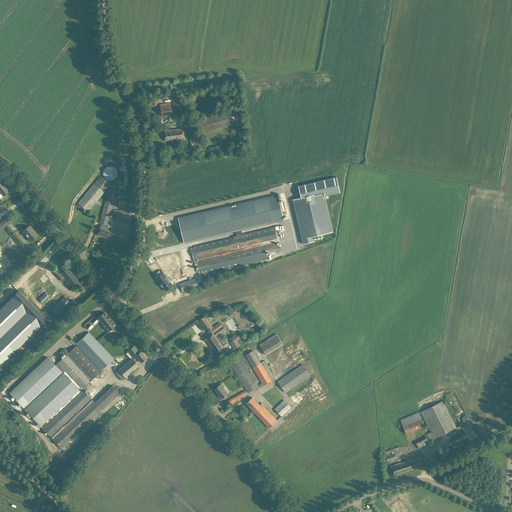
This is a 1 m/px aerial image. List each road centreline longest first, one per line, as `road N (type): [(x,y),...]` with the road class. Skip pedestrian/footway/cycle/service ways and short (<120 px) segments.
road 1 (tertiary): [(297,511),(119,298)]
road 2 (tertiary): [(119,298),(0,160)]
road 3 (track): [(141,155),(104,0)]
road 4 (unclassified): [(119,298),(139,251),(141,155)]
